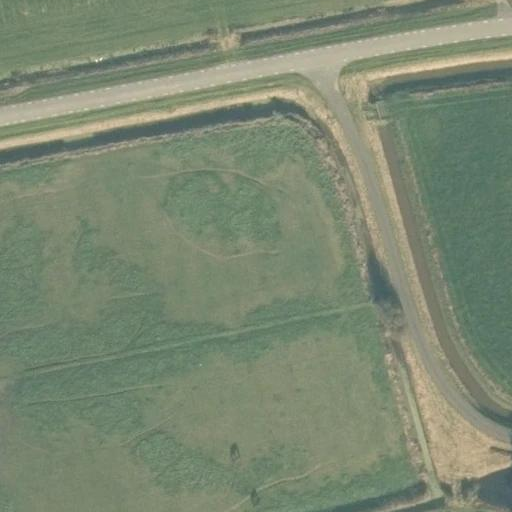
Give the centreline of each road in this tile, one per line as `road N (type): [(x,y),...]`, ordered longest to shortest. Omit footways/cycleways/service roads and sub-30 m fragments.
road 1 (residential): [(511,437),(467,414),(430,368),(354,136),(316,58)]
road 2 (tertiary): [(0,117),(316,58)]
road 3 (tertiary): [(316,58),(511,25)]
